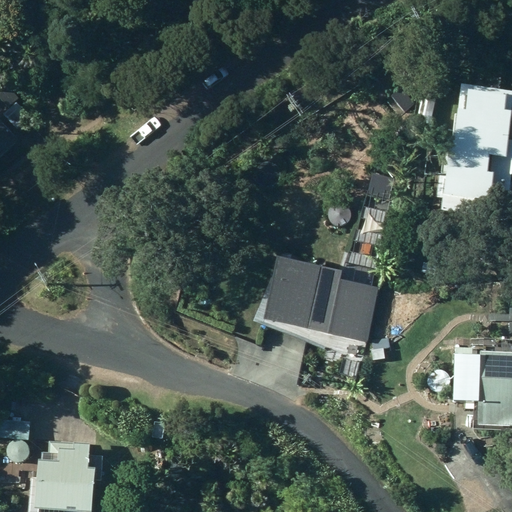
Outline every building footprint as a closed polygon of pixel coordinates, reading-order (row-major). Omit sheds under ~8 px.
[(511,88),(461,80),(443,190),(506,200),(510,173),(511,172),(511,138),(506,137),(511,97),(511,88)] [(0,153),(14,139),(3,128),(6,126),(0,119),(0,153)] [(305,131),(290,141),(298,153),(313,143),(305,131)] [(372,172),(367,191),(387,197),(392,178),(372,172)] [(265,326),(362,347),(375,284),(278,264),(265,326)] [(511,350),(479,349),(476,423),(511,424),(511,350)] [(29,418),(0,416),(0,440),(28,442),(29,418)] [(37,462),(33,511),(90,511),(93,469),(86,469),(88,449),(48,446),(48,457),(57,457),(57,463),(37,462)]
